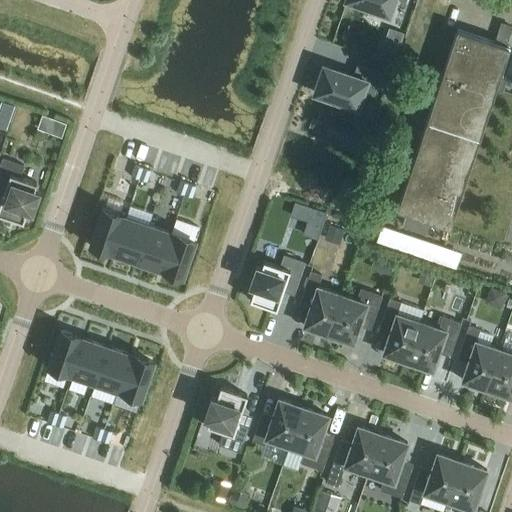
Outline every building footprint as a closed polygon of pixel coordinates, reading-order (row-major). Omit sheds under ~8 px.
[(349,0),(389,14),(393,0),(400,0),(406,2),(406,0),(349,0)] [(511,29),(511,25),(501,22),(495,41),(458,29),(397,209),(405,211),(402,221),(426,230),(429,219),(450,226),(510,46),(507,45),(511,29)] [(315,92),(357,107),(363,91),(374,95),(381,73),(357,65),(353,76),(324,66),(315,92)] [(58,121),(54,133),(61,135),(66,123),(58,121)] [(37,182),(20,177),(24,165),(3,158),(0,165),(0,188),(4,190),(0,202),(0,213),(23,222),(28,209),(31,210),(38,191),(34,190),(37,182)] [(135,165),(132,176),(139,178),(143,167),(135,165)] [(143,167),(139,178),(147,181),(151,170),(143,167)] [(181,180),(177,191),(185,194),(189,183),(181,180)] [(189,183),(185,194),(192,197),(196,186),(189,183)] [(126,216),(102,208),(90,245),(113,253),(126,216)] [(149,224),(126,216),(113,253),(136,261),(149,224)] [(149,224),(136,261),(160,269),(172,232),(149,224)] [(172,232),(160,269),(183,277),(195,240),(172,232)] [(295,289),(305,261),(284,253),(280,265),(263,259),(261,267),(257,265),(250,284),(254,286),(250,299),(276,308),(284,285),(295,289)] [(304,325),(328,334),(342,294),(318,286),(322,274),(311,271),(301,299),(311,303),(304,325)] [(357,299),(342,294),(328,334),(353,342),(360,320),(372,323),(382,295),(361,288),(357,299)] [(407,361),(421,321),(397,313),(401,302),(390,298),(380,326),(391,330),(383,352),(407,361)] [(421,321),(407,361),(431,369),(439,346),(451,350),(461,322),(439,315),(435,326),(421,321)] [(87,332),(65,324),(52,361),(75,369),(87,332)] [(493,334),(480,329),(469,325),(459,353),(470,357),(462,379),(487,388),(500,348),(490,345),(493,334)] [(110,340),(87,332),(75,369),(98,376),(110,340)] [(133,348),(110,340),(98,376),(120,384),(133,348)] [(156,356),(133,348),(120,384),(143,392),(156,356)] [(511,352),(500,348),(487,388),(511,396),(511,392),(511,352)] [(239,417),(247,394),(221,385),(216,398),(212,397),(206,416),(210,417),(207,425),(224,430),(219,444),(240,451),(251,421),(239,417)] [(266,437),(290,446),(304,406),(279,398),(271,420),(261,417),(252,440),(263,444),(266,437)] [(328,415),(304,406),(290,446),(305,451),(301,462),(322,469),(332,441),(320,437),(328,415)] [(51,410),(48,421),(55,424),(59,413),(51,410)] [(59,413),(55,424),(63,427),(67,415),(59,413)] [(345,465),(369,473),(383,433),(358,425),(350,448),(340,444),(327,482),(338,485),(345,465)] [(97,426),(93,437),(101,440),(105,428),(97,426)] [(105,428),(101,440),(108,442),(112,431),(105,428)] [(407,442),(383,433),(369,473),(384,478),(380,489),(401,497),(411,468),(400,464),(407,442)] [(445,504),(447,504),(462,460),(437,452),(430,475),(419,471),(409,499),(420,503),(424,492),(447,499),(445,504)] [(471,511),(486,469),(462,460),(447,504),(462,510),(461,511),(471,511)] [(214,484),(211,495),(224,499),(228,489),(214,484)] [(235,490),(231,502),(244,506),(248,494),(235,490)] [(317,508),(315,511),(325,511),(326,511),(328,511),(335,511),(340,498),(322,491),(316,508),(317,508)]
